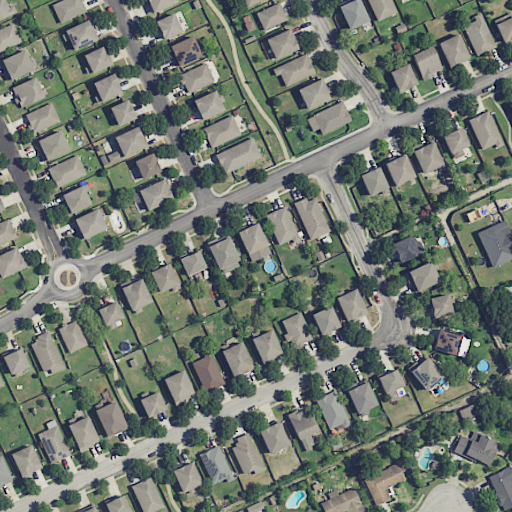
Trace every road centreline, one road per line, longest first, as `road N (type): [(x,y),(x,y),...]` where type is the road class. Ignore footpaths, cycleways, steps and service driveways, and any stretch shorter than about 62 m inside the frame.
road 1 (residential): [(511,69),(85,270)]
road 2 (residential): [(399,332),(17,511)]
road 3 (residential): [(116,0),(213,210)]
road 4 (residential): [(322,159),(399,332)]
road 5 (residential): [(388,128),(309,0)]
road 6 (residential): [(0,129),(60,260)]
